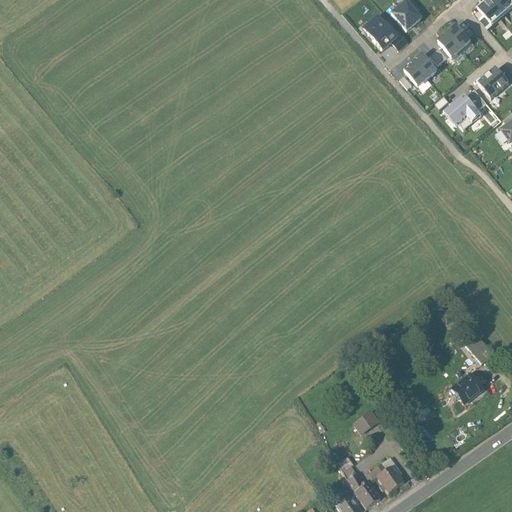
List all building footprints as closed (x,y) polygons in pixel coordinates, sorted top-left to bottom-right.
[(405,0),(403,2),(405,4),(415,15),(419,12),(409,0),(405,0)] [(491,28),(504,17),(490,0),(477,11),(483,17),(491,28)] [(490,0),(504,17),(511,10),(511,0),(490,0)] [(391,16),(406,34),(420,22),(415,15),(405,4),(391,16)] [(491,28),(483,17),(478,22),(487,32),(491,28)] [(362,31),(381,53),(391,46),(396,41),(391,36),(377,19),(362,31)] [(470,40),(474,36),(463,23),(459,27),(470,40)] [(447,36),(461,53),(471,45),(457,28),(447,36)] [(396,32),(391,36),(396,41),(391,46),(398,54),(407,45),(396,32)] [(438,45),(452,61),(461,53),(447,36),(438,45)] [(442,64),(446,60),(439,51),(434,55),(442,64)] [(413,65),(427,82),(437,73),(423,57),(413,65)] [(404,74),(418,90),(427,82),(413,65),(404,74)] [(498,74),(508,85),(511,81),(511,78),(504,69),(498,74)] [(478,87),(491,102),(509,86),(508,85),(498,74),(496,71),(478,87)] [(474,92),(466,100),(477,113),(486,106),(474,92)] [(464,98),(443,116),(455,129),(457,128),(462,134),(471,126),(481,118),(477,113),(466,100),(464,98)] [(507,129),(511,125),(511,114),(503,123),(507,129)] [(508,142),(511,147),(511,125),(507,129),(501,133),(505,137),(504,138),(507,143),(508,142)] [(495,355),(475,334),(463,345),(482,366),(495,355)] [(484,393),(471,375),(451,389),(464,408),(484,393)] [(353,424),(361,437),(380,426),(373,413),(353,424)] [(392,468),(377,480),(389,496),(405,485),(392,468)] [(355,478),(347,484),(354,494),(353,495),(364,511),(366,511),(380,502),(367,484),(363,488),(355,478)] [(358,511),(350,500),(336,510),(337,511),(358,511)]
